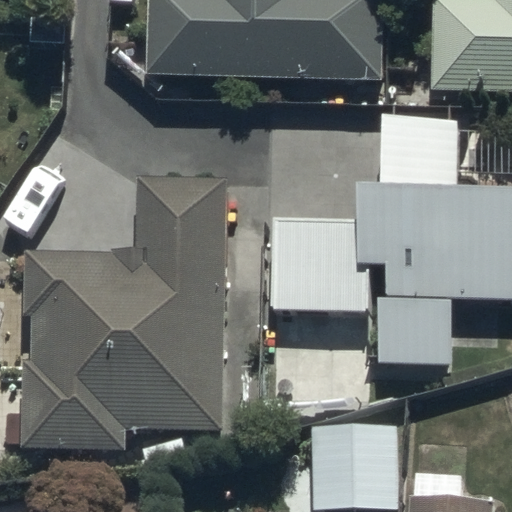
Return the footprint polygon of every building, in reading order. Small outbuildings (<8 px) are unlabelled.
[(0,0),(0,9),(43,11),(43,0),(0,0)] [(156,0),(154,90),(387,95),(388,0),(156,0)] [(511,0),(479,0),(480,3),(499,3),(499,11),(441,11),(440,104),(511,106),(511,0)] [(467,141),(391,138),(390,213),(369,213),(369,230),(285,229),(284,327),(375,328),(375,287),(392,287),(392,319),(388,319),(387,379),(460,379),(460,316),(511,316),(511,215),(464,214),(467,141)] [(140,267),(31,268),(30,331),(37,331),(37,372),(31,372),(31,415),(8,415),(8,447),(30,447),(29,466),(133,466),(133,447),(231,447),(236,197),(141,196),(140,267)] [(405,511),(405,435),(319,435),(318,511),(405,511)]
